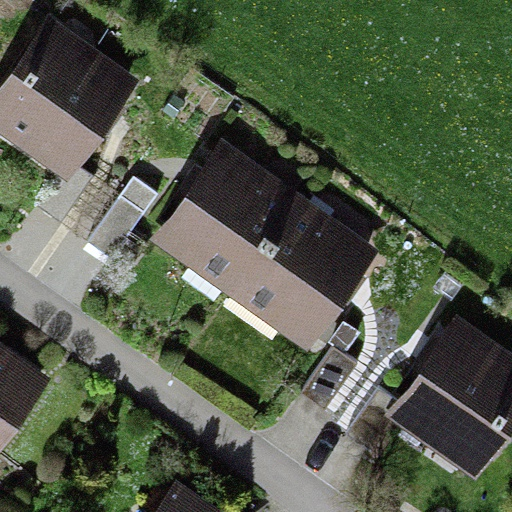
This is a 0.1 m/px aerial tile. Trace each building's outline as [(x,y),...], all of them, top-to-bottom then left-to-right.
[(139,77),(45,10),(0,72),(0,143),(60,187),(139,77)] [(158,226),(235,280),(291,199),(214,146),(158,226)] [(144,210),(118,193),(89,236),(114,253),(144,210)] [(366,251),(291,199),(235,280),(310,331),(366,251)] [(511,426),(511,349),(450,313),(386,419),(482,477),(511,426)] [(0,437),(47,375),(0,340),(0,437)] [(357,358),(335,344),(306,390),(329,404),(357,358)] [(222,511),(170,475),(143,511),(222,511)]
